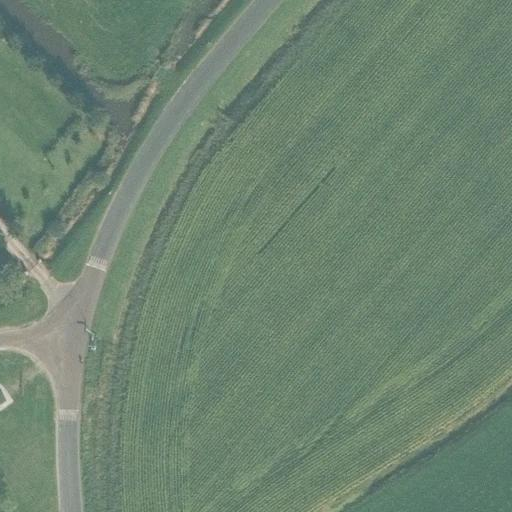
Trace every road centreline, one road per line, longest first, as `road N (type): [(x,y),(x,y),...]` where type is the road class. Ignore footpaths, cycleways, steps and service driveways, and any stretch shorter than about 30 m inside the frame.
road 1 (tertiary): [(74,346),(111,228),(163,132),(272,0)]
road 2 (tertiary): [(70,511),(74,346)]
